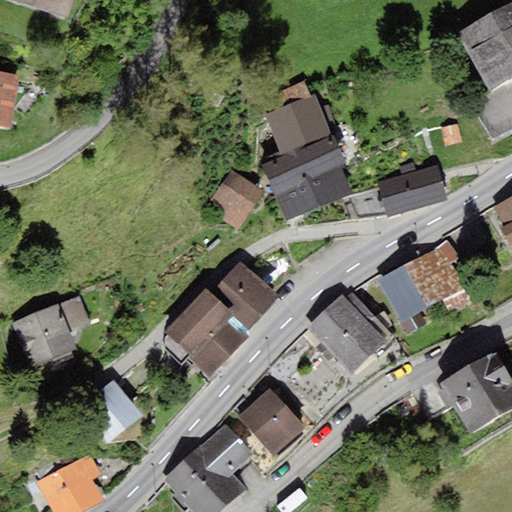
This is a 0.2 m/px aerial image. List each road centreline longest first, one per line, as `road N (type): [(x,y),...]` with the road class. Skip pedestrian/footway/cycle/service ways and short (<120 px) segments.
road 1 (secondary): [(511,173),(315,295),(109,511)]
road 2 (residential): [(511,327),(393,393),(253,511)]
road 3 (residential): [(162,0),(132,70),(95,111),(69,132),(0,158)]
road 4 (track): [(0,436),(113,374)]
